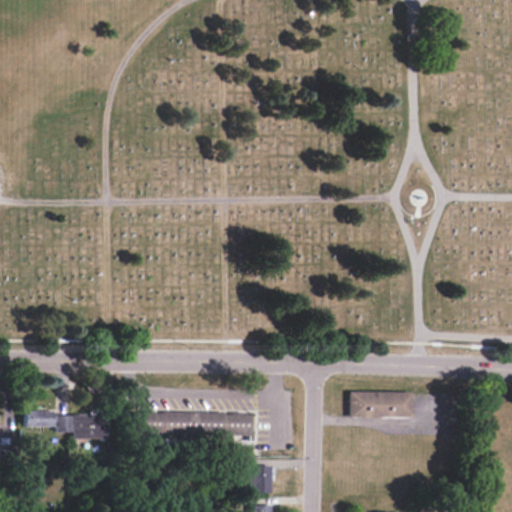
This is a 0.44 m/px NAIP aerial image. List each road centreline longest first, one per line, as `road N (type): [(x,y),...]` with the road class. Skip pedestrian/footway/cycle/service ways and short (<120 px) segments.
road 1 (residential): [(0,357),(511,366)]
road 2 (residential): [(309,511),(313,358)]
